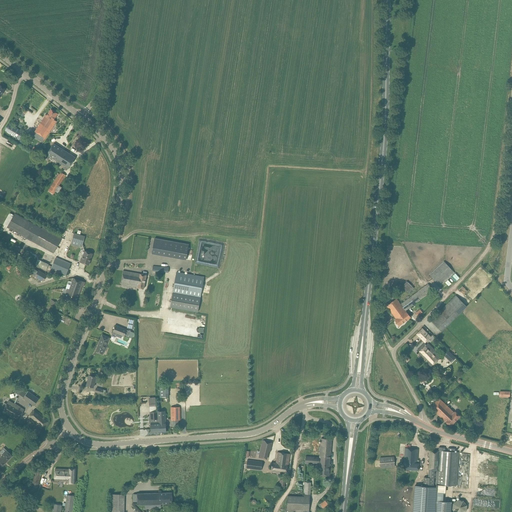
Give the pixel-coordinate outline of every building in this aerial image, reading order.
[(45,139),(54,126),(56,121),(54,120),(58,114),(51,109),(47,115),(46,115),(35,132),(32,136),(42,142),(44,139),(45,139)] [(24,133),(8,123),(4,130),(19,140),(24,133)] [(47,154),(57,161),(64,150),(54,143),(47,154)] [(76,158),(64,150),(57,161),(69,169),(76,158)] [(62,187),(59,185),(65,175),(60,172),(48,191),(53,194),(55,191),(58,193),(62,187)] [(32,188),(32,187),(28,184),(25,189),(31,193),(34,189),(32,188)] [(62,238),(48,230),(43,227),(42,228),(15,213),(8,225),(54,251),(62,238)] [(74,233),(72,241),(83,244),(85,237),(74,233)] [(154,239),(152,253),(186,260),(189,245),(154,239)] [(93,254),(88,252),(85,251),(82,259),(81,258),(80,262),(89,265),(93,254)] [(52,267),(51,269),(56,271),(66,275),(67,274),(71,264),(56,257),(52,267)] [(46,270),(49,264),(41,261),(39,267),(46,270)] [(455,273),(444,261),(429,275),(439,285),(440,284),(441,285),(455,273)] [(47,275),(39,270),(35,277),(43,282),(47,275)] [(140,273),(128,272),(123,271),(121,284),(138,286),(138,287),(143,288),(144,288),(146,274),(140,273)] [(198,312),(200,298),(204,277),(177,272),(170,307),(198,312)] [(63,288),(62,292),(66,294),(64,300),(76,305),(79,298),(78,298),(81,289),(81,286),(84,287),(85,282),(73,278),(69,289),(68,289),(67,289),(65,288),(63,288)] [(409,294),(414,288),(407,281),(402,286),(401,284),(395,290),(400,294),(404,289),(409,294)] [(410,317),(407,312),(405,311),(408,309),(433,291),(428,284),(410,297),(401,304),(400,303),(397,298),(386,306),(396,319),(395,320),(399,326),(410,317)] [(467,306),(459,299),(456,295),(431,320),(442,331),(467,306)] [(207,317),(206,324),(217,326),(218,318),(207,317)] [(113,332),(112,336),(116,337),(116,336),(120,338),(121,337),(122,337),(122,336),(129,338),(129,337),(132,338),(134,333),(131,332),(116,325),(113,332)] [(431,337),(423,328),(417,334),(425,342),(431,337)] [(109,338),(102,335),(96,352),(103,354),(109,338)] [(424,343),(416,351),(426,360),(429,358),(428,357),(435,350),(428,344),(426,345),(424,343)] [(453,355),(447,349),(443,354),(449,360),(453,355)] [(426,361),(431,366),(440,357),(434,351),(435,351),(435,350),(428,357),(429,358),(426,360),(426,361)] [(98,383),(99,378),(89,375),(87,385),(93,387),(95,382),(98,383)] [(160,397),(169,397),(168,385),(160,385),(160,397)] [(23,398),(30,403),(34,406),(39,399),(28,391),(23,398)] [(450,426),(460,416),(455,411),(454,412),(439,398),(430,407),(450,426)] [(4,403),(1,408),(4,410),(3,412),(14,418),(18,421),(24,410),(20,407),(16,405),(14,403),(13,403),(9,401),(7,404),(4,403)] [(171,420),(173,420),(173,426),(179,426),(178,420),(180,420),(179,407),(171,407),(171,420)] [(41,428),(48,421),(35,410),(31,415),(41,424),(39,426),(41,428)] [(158,423),(157,411),(150,412),(150,420),(157,420),(157,423),(150,423),(151,433),(160,433),(160,425),(159,425),(158,423)] [(166,432),(166,427),(166,422),(165,419),(165,411),(157,411),(158,423),(159,425),(160,425),(160,433),(166,432)] [(306,456),(305,461),(305,464),(314,464),(314,463),(319,464),(318,475),(323,475),(328,476),(332,440),(321,439),(320,457),(306,456)] [(263,440),(260,449),(269,451),(270,452),(271,448),(272,443),(263,440)] [(439,451),(430,450),(428,470),(429,470),(428,478),(424,477),(423,486),(414,485),(412,511),(436,511),(437,501),(437,492),(438,485),(441,485),(441,488),(444,488),(445,486),(455,486),(458,452),(455,452),(455,448),(448,448),(448,451),(445,451),(445,449),(445,448),(439,447),(439,451)] [(418,470),(419,463),(417,463),(418,449),(405,448),(404,462),(403,462),(402,469),(418,470)] [(0,469),(13,456),(9,453),(7,450),(1,455),(0,454),(0,469)] [(289,463),(290,459),(291,454),(277,452),(276,463),(274,463),(273,470),(287,472),(288,463),(289,463)] [(380,458),(381,468),(394,467),(394,457),(380,458)] [(261,470),(262,462),(247,460),(246,468),(261,470)] [(55,469),(55,480),(58,481),(58,478),(63,478),(63,481),(68,481),(68,483),(75,483),(76,469),(69,468),(69,469),(55,469)] [(36,490),(42,472),(35,470),(29,488),(36,490)] [(161,508),(161,504),(172,504),(172,493),(133,494),(133,499),(133,502),(138,502),(138,505),(145,505),(145,509),(158,508),(161,508)] [(66,506),(64,511),(72,511),(75,496),(67,495),(66,506)] [(110,495),(109,511),(123,511),(124,495),(110,495)] [(288,496),(287,511),(305,511),(309,511),(310,495),(304,495),(304,496),(288,496)] [(323,508),(328,504),(325,500),(320,504),(318,505),(320,508),(322,507),(323,508)] [(467,505),(464,501),(458,500),(453,503),(452,509),(454,511),(465,511),(466,511),(467,505)] [(450,511),(452,502),(437,501),(436,511),(450,511)]
